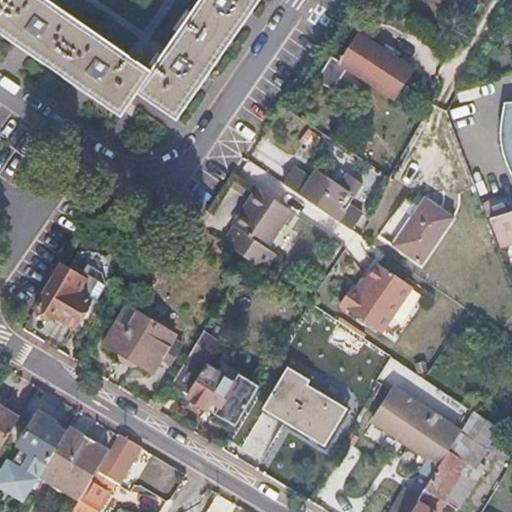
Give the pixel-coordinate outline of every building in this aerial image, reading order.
[(172,0),(146,38),(132,60),(45,0),(0,0),(0,34),(23,50),(84,93),(119,117),(134,93),(174,120),(202,80),(245,18),(257,0),(172,0)] [(511,0),(508,0),(501,13),(511,8),(511,0)] [(361,38),(342,66),(351,72),(396,103),(415,75),(361,38)] [(351,72),(342,66),(335,61),(319,83),(335,94),(351,72)] [(511,101),(508,103),(501,107),(496,113),(493,119),(493,127),(495,136),(503,156),(511,172),(511,101)] [(290,169),(279,185),(346,229),(357,213),(344,204),(358,182),(344,172),(335,186),(313,171),(307,180),(290,169)] [(294,218),(259,195),(235,231),(237,232),(227,248),(269,275),(279,261),(269,255),(294,218)] [(452,218),(422,197),(408,217),(399,211),(380,238),(419,265),(452,218)] [(511,212),(490,219),(501,247),(511,243),(511,212)] [(81,276),(62,264),(34,311),(52,322),(54,319),(71,329),(88,301),(75,293),(84,278),(81,276)] [(88,301),(86,304),(92,308),(105,286),(102,274),(87,265),(81,276),(84,278),(75,293),(88,301)] [(416,290),(383,268),(374,282),(366,295),(358,290),(346,309),(386,335),(416,290)] [(173,337),(127,309),(106,344),(152,372),(173,337)] [(216,339),(203,331),(170,386),(186,396),(185,400),(233,429),(258,387),(238,374),(233,382),(202,363),(216,339)] [(309,378),(288,365),(262,409),(324,445),(344,410),(304,387),(309,378)] [(421,471),(433,478),(449,452),(460,433),(389,391),(370,424),(429,459),(421,471)] [(0,450),(18,420),(0,409),(0,450)] [(53,421),(36,410),(6,461),(37,479),(40,474),(64,433),(50,426),(53,421)] [(67,429),(64,433),(40,474),(80,499),(94,477),(108,454),(67,429)] [(118,437),(108,454),(94,477),(114,487),(117,489),(140,450),(118,437)] [(486,475),(449,452),(433,478),(420,500),(412,511),(439,511),(445,502),(459,511),(477,480),(482,482),(486,475)] [(72,511),(98,511),(114,487),(94,477),(80,499),(72,511)] [(412,511),(420,500),(404,491),(391,511),(412,511)]
